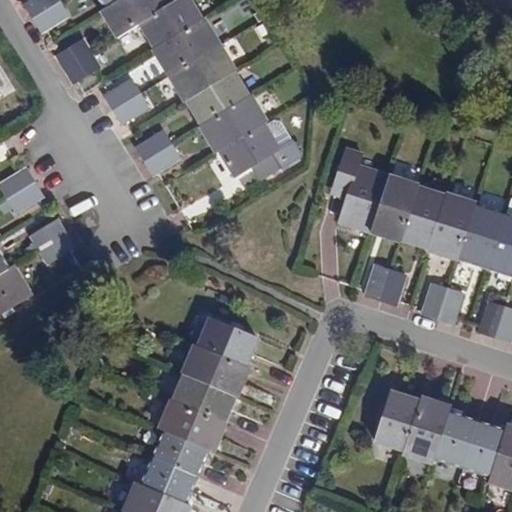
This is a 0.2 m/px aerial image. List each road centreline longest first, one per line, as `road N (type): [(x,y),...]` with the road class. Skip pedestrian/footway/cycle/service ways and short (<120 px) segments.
road 1 (residential): [(247,511),(329,312),(511,370)]
road 2 (residential): [(0,7),(124,224)]
